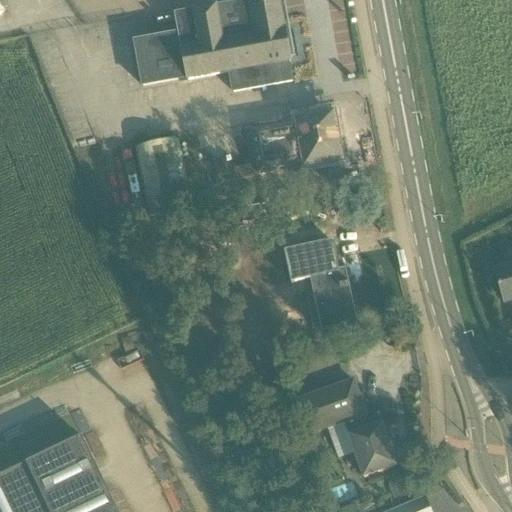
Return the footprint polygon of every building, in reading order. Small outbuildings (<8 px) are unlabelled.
[(189,81),(232,73),(235,93),(292,83),(289,63),(291,63),(279,0),(258,0),(248,2),(248,3),(221,8),(217,9),(217,8),(194,12),(194,13),(176,16),(181,41),(173,42),(172,36),(135,43),(143,87),(188,79),(189,81)] [(248,132),(251,149),(254,166),(236,169),(234,155),(205,160),(213,202),(242,197),(239,180),(306,168),(342,162),(333,116),(295,123),(248,132)] [(135,149),(149,218),(193,208),(179,139),(135,149)] [(339,274),(333,243),(285,252),(292,284),(311,280),(321,328),(357,320),(350,288),(351,288),(350,285),(340,287),(337,274),(339,274)] [(511,265),(495,270),(504,305),(511,302),(511,265)] [(391,450),(391,449),(390,449),(388,443),(389,443),(388,442),(382,425),(369,430),(364,416),(366,416),(354,382),(301,400),(313,434),(345,423),(350,437),(349,437),(364,478),(397,467),(391,450)] [(0,478),(0,511),(117,511),(83,439),(0,478)] [(394,511),(392,511),(431,511),(425,498),(394,511)]
